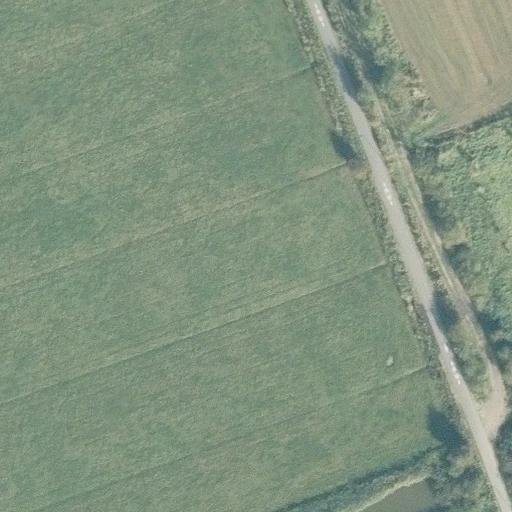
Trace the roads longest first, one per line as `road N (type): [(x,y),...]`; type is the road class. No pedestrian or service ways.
road 1 (unclassified): [(507,511),(305,0)]
road 2 (track): [(337,0),(492,370),(493,399),(479,439)]
